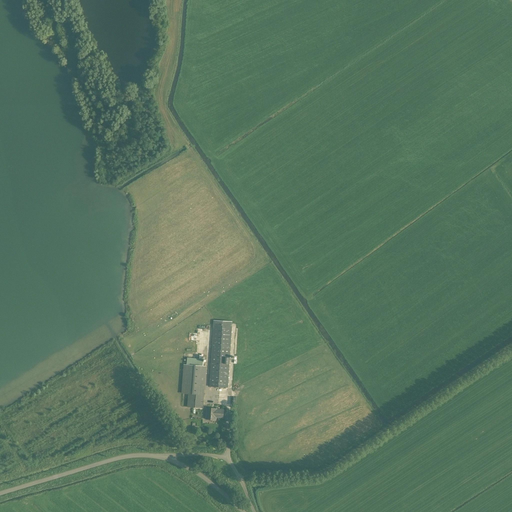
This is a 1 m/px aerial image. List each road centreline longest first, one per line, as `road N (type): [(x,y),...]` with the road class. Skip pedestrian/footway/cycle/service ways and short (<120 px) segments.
road 1 (unclassified): [(162,456),(102,463),(0,493)]
road 2 (unknown): [(229,461),(230,408),(208,389),(209,335)]
road 3 (unclassified): [(253,511),(225,458),(162,456)]
